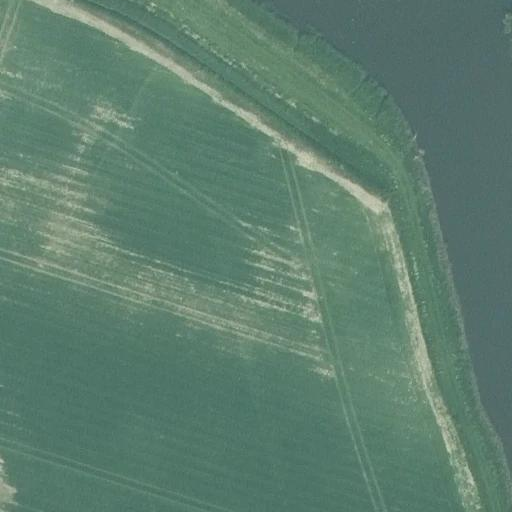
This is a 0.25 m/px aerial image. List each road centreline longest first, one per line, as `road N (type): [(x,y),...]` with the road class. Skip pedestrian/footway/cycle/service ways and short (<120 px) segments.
road 1 (track): [(496,511),(408,199),(377,135)]
road 2 (track): [(377,135),(129,0)]
